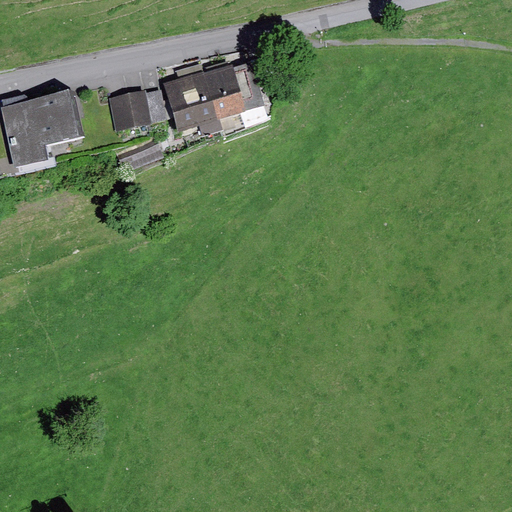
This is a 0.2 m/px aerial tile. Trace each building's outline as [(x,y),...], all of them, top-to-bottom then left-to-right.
[(251,64),(233,70),(247,113),(265,107),(251,64)] [(231,65),(204,74),(222,133),(236,128),(233,118),(247,113),(233,70),(231,65)] [(203,72),(164,84),(179,132),(199,126),(203,138),(222,133),(204,74),(203,72)] [(161,91),(146,94),(152,123),(167,120),(161,91)] [(146,92),(110,99),(116,132),(152,126),(152,123),(146,94),(146,92)] [(70,93),(1,108),(15,172),(49,165),(45,144),(80,137),(70,93)] [(156,142),(118,157),(124,174),(163,159),(156,142)]
